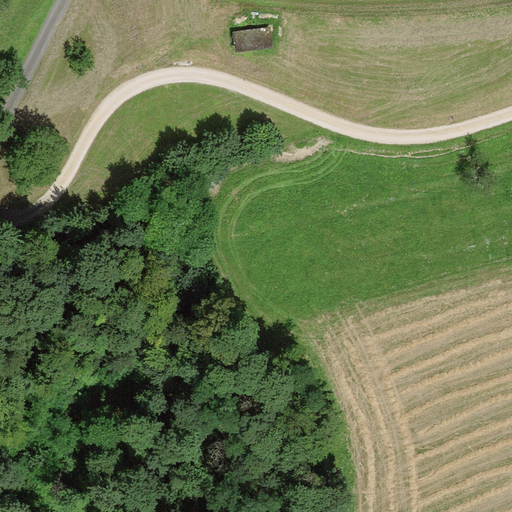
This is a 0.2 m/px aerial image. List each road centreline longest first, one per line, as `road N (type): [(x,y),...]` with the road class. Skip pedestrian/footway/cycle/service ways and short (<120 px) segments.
road 1 (track): [(511,112),(407,138),(377,136),(187,71),(138,78),(92,121),(52,198),(0,221)]
road 2 (track): [(63,0),(0,116)]
